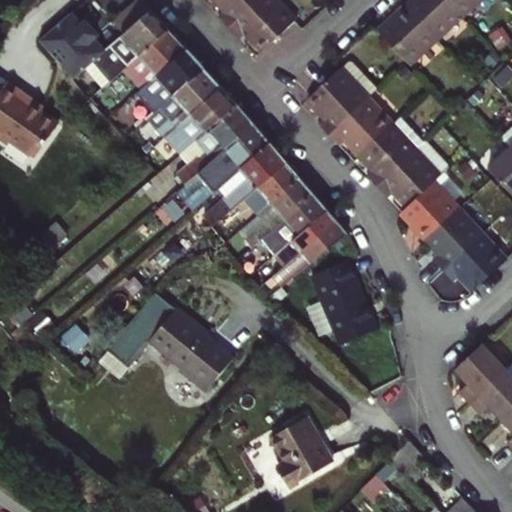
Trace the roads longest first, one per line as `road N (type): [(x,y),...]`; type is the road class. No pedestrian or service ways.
road 1 (residential): [(429,352),(387,229),(263,90)]
road 2 (unknown): [(438,396),(378,419),(232,291)]
road 3 (residential): [(509,511),(451,439),(429,352)]
road 4 (residential): [(263,90),(361,0)]
road 5 (residential): [(263,90),(178,0)]
